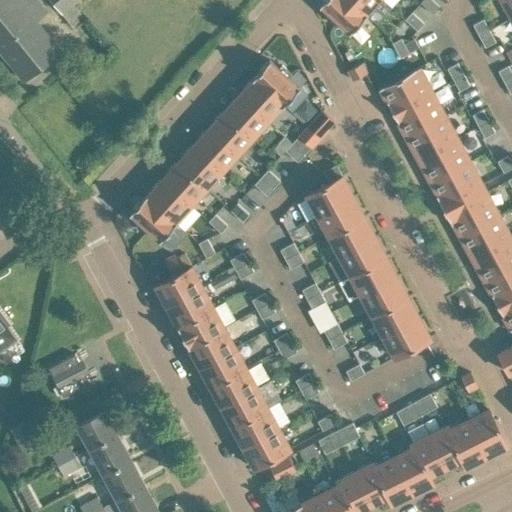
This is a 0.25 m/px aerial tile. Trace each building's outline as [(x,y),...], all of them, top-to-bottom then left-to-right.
[(0,0),(0,49),(24,79),(60,49),(48,34),(38,22),(25,6),(32,0),(0,0)] [(73,4),(77,0),(51,0),(74,28),(85,20),(73,4)] [(339,21),(350,31),(366,14),(351,0),(322,0),(320,4),(329,12),(326,16),(336,24),(339,21)] [(351,0),(366,14),(378,0),(351,0)] [(439,5),(433,0),(422,0),(421,2),(433,13),(433,12),(439,6),(439,5)] [(511,0),(501,0),(511,17),(511,16),(511,0)] [(424,22),(412,11),(405,18),(417,30),(424,22)] [(479,34),(489,29),(483,18),(473,24),(479,34)] [(485,46),(496,41),(489,29),(479,34),(485,46)] [(400,57),(409,52),(401,37),(393,42),(400,57)] [(284,104),(300,86),(291,78),(288,76),(291,73),(282,64),(279,67),(269,58),(253,76),(284,104)] [(362,62),(348,69),(353,79),(365,72),(367,71),(362,62)] [(454,79),(464,73),(458,62),(447,67),(454,79)] [(504,81),(511,76),(511,70),(509,64),(498,70),(504,81)] [(392,110),(431,89),(419,66),(380,87),(392,110)] [(298,71),(291,78),(300,86),(306,79),(298,71)] [(460,90),(470,84),(464,73),(454,79),(460,90)] [(238,93),(268,121),(284,104),(253,76),(238,93)] [(405,134),(444,112),(431,89),(392,110),(405,134)] [(268,121),(238,93),(222,110),(253,137),(268,121)] [(479,125),(489,120),(483,108),(473,114),(479,125)] [(334,120),(323,110),(322,109),(316,116),(328,127),(334,120)] [(207,127),(237,154),(253,137),(222,110),(207,127)] [(417,157),(456,136),(444,112),(405,134),(417,157)] [(485,136),(495,131),(489,120),(479,125),(485,136)] [(237,154),(207,127),(192,143),(222,171),(237,154)] [(284,135),(273,147),(281,155),(285,150),(292,142),(284,135)] [(311,146),(299,135),(292,142),(304,153),(311,146)] [(430,180),(469,159),(456,136),(417,157),(430,180)] [(304,153),(292,142),(285,150),(297,160),(298,160),(304,153)] [(222,171),(192,143),(176,160),(207,188),(222,171)] [(504,171),(511,166),(511,162),(508,155),(498,160),(504,171)] [(469,159),(430,180),(438,194),(437,195),(443,206),(463,195),(466,200),(486,190),(469,159)] [(161,177),(191,205),(207,188),(176,160),(161,177)] [(330,181),(342,174),(337,164),(325,171),(330,181)] [(280,179),(268,168),(261,176),(273,187),(280,180),(280,179)] [(318,215),(354,195),(343,174),(342,174),(330,181),(307,194),(318,215)] [(273,187),(261,176),(255,183),(267,194),(273,187)] [(146,194),(176,222),(191,205),(161,177),(146,194)] [(460,236),(499,215),(486,190),(466,200),(463,195),(443,206),(452,223),(453,222),(460,236)] [(176,222),(146,194),(130,211),(140,220),(137,223),(145,231),(146,232),(148,229),(160,239),(176,222)] [(329,235),(365,215),(354,195),(318,215),(329,235)] [(249,213),(237,202),(231,209),(243,220),(249,213)] [(227,224),(216,213),(209,220),(221,231),(227,224)] [(340,255),(376,235),(365,215),(329,235),(340,255)] [(473,259),(511,238),(499,215),(460,236),(473,259)] [(350,275),(387,255),(376,235),(340,255),(350,275)] [(215,252),(207,238),(207,237),(199,242),(206,256),(215,252)] [(485,282),(511,268),(511,238),(473,259),(485,282)] [(285,258),(299,251),(294,241),(280,249),(285,258)] [(235,268),(249,261),(244,251),(230,259),(235,268)] [(291,268),(304,260),(299,251),(285,258),(291,268)] [(165,258),(165,259),(174,274),(183,269),(174,253),(165,258)] [(361,295),(397,275),(387,255),(350,275),(361,295)] [(241,278),(254,270),(249,261),(235,268),(241,278)] [(167,305),(203,285),(192,265),(183,269),(174,274),(156,284),(167,305)] [(498,306),(511,298),(511,268),(485,282),(498,306)] [(372,315),(408,295),(397,275),(361,295),(372,315)] [(307,298),(321,291),(315,281),(302,289),(307,298)] [(178,325),(214,306),(203,285),(167,305),(178,325)] [(257,308),(270,301),(265,291),(252,299),(257,308)] [(312,308),(326,300),(321,291),(307,298),(312,308)] [(383,335),(419,315),(408,295),(372,315),(383,335)] [(511,329),(511,328),(511,298),(498,306),(511,329)] [(262,318),(276,310),(270,301),(257,308),(262,318)] [(189,345),(225,326),(214,306),(178,325),(189,345)] [(0,351),(17,339),(0,315),(0,351)] [(394,356),(431,336),(419,315),(383,335),(394,356)] [(329,338),(342,331),(337,322),(324,329),(329,338)] [(200,365),(236,346),(225,326),(189,345),(200,365)] [(279,348),(292,341),(287,331),(274,339),(279,348)] [(334,348),(347,341),(342,331),(329,338),(334,348)] [(284,358),(297,351),(292,341),(279,348),(284,358)] [(509,371),(511,369),(511,344),(499,351),(509,371)] [(210,385),(247,366),(236,346),(200,365),(210,385)] [(48,367),(63,395),(90,381),(75,353),(48,367)] [(351,379),(365,372),(359,363),(346,370),(351,379)] [(221,405),(257,386),(247,366),(210,385),(221,405)] [(469,390),(478,386),(471,371),(461,376),(469,390)] [(301,388),(314,381),(309,372),(296,379),(301,388)] [(306,398),(319,391),(314,381),(301,388),(306,398)] [(232,425),(268,406),(257,386),(221,405),(232,425)] [(429,410),(437,405),(430,392),(422,397),(429,410)] [(420,415),(429,410),(422,397),(414,401),(420,415)] [(412,419),(420,415),(414,401),(406,405),(412,419)] [(404,424),(412,419),(406,405),(396,410),(404,424)] [(243,445),(279,426),(268,406),(232,425),(243,445)] [(486,454),(507,444),(489,407),(468,417),(486,454)] [(89,447),(117,432),(105,409),(77,424),(89,447)] [(323,429),(336,422),(331,413),(318,420),(323,429)] [(466,465),(486,454),(468,417),(449,427),(448,427),(463,457),(462,458),(466,465)] [(10,427),(23,450),(37,443),(24,419),(10,427)] [(350,440),(360,435),(353,421),(343,426),(350,440)] [(448,427),(449,427),(447,423),(429,432),(446,466),(462,458),(463,457),(448,427)] [(254,466),(291,447),(279,426),(243,445),(254,466)] [(342,444),(350,440),(343,426),(336,430),(342,444)] [(335,448),(342,444),(336,430),(328,434),(335,448)] [(130,456),(117,432),(89,447),(103,473),(131,458),(130,456)] [(429,474),(430,474),(446,466),(429,432),(411,441),(413,445),(414,445),(429,474)] [(325,452),(335,448),(328,434),(318,439),(325,452)] [(57,464),(75,455),(69,444),(52,454),(57,464)] [(430,474),(429,474),(414,445),(413,445),(394,454),(412,491),(433,481),(430,474)] [(392,502),(412,491),(394,454),(375,464),(374,464),(389,494),(388,495),(392,502)] [(81,465),(75,455),(57,464),(63,475),(80,466),(81,465)] [(287,474),(296,470),(289,455),(279,460),(287,474)] [(117,499),(145,483),(131,458),(103,473),(117,499)] [(277,479),(287,474),(279,460),(270,464),(277,479)] [(374,464),(375,464),(373,460),(355,469),(372,503),(388,495),(389,494),(374,464)] [(355,511),(356,511),(372,503),(355,469),(337,478),(339,482),(340,482),(355,511)] [(356,511),(355,511),(340,482),(339,482),(320,492),(330,511),(356,511)] [(145,483),(117,499),(124,511),(159,511),(157,507),(158,506),(145,483)] [(305,511),(330,511),(320,492),(300,501),(305,511)] [(91,511),(103,506),(98,495),(80,505),(65,511),(52,511),(49,505),(37,511),(91,511)] [(279,511),(305,511),(300,501),(279,511)]
